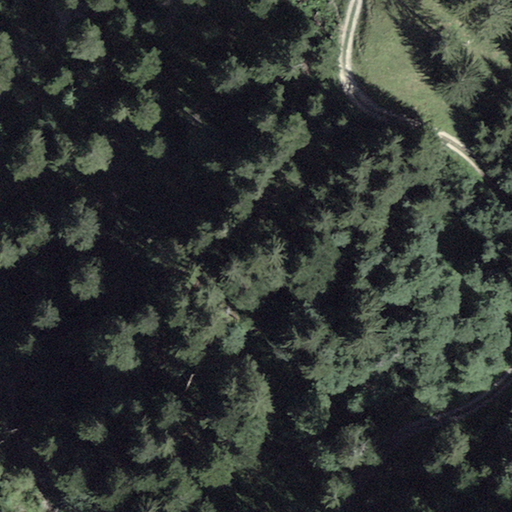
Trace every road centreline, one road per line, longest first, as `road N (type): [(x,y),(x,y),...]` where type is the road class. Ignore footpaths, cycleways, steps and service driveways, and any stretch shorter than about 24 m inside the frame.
road 1 (track): [(358,0),(346,66),(351,88),(454,145),(511,202)]
road 2 (track): [(511,372),(473,405),(395,440),(343,511)]
